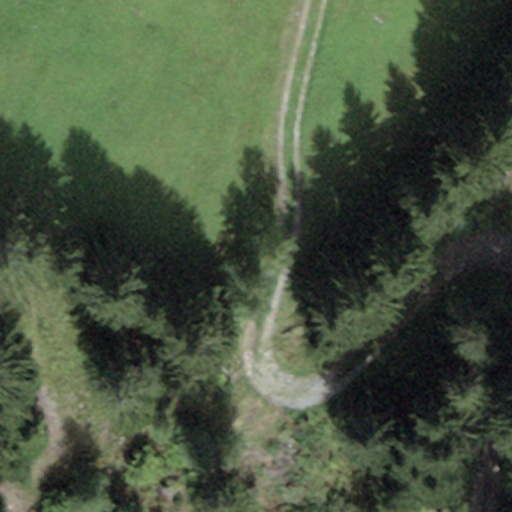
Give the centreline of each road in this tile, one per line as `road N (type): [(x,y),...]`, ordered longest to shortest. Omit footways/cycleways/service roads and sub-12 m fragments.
road 1 (track): [(312,0),(249,327),(266,399),(321,402),(459,261),(511,255)]
road 2 (track): [(511,381),(484,511)]
